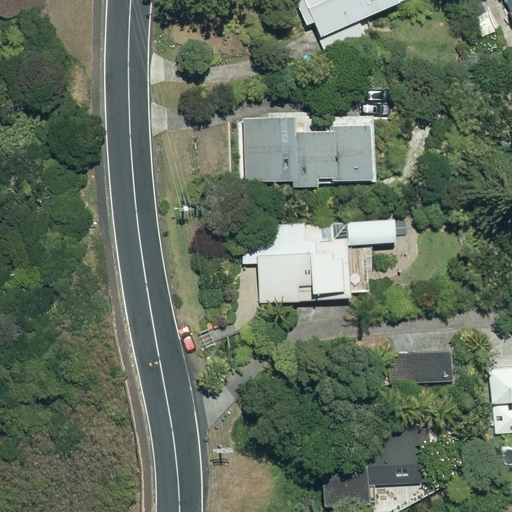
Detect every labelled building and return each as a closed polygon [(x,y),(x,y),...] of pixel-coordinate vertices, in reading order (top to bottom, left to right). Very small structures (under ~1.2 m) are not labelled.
[(391,0),(291,0),(302,22),(310,19),(316,34),(325,30),(332,46),(362,32),(355,16),(391,0)] [(511,0),(503,0),(511,19),(511,0)] [(470,10),(480,36),(494,30),(482,5),(470,10)] [(395,119),(394,101),(380,101),(381,120),(395,119)] [(372,178),(371,113),(313,116),(314,127),(292,129),(291,115),(240,117),(242,180),(289,178),(289,185),(313,184),(313,181),(372,178)] [(253,263),(255,300),(348,295),(347,291),(367,289),(365,242),(392,239),(390,215),(300,223),(300,220),(239,225),(240,263),(253,263)] [(385,353),(387,383),(451,379),(449,349),(385,353)] [(511,367),(486,369),(493,435),(511,433),(511,367)] [(319,503),(372,500),(371,483),(416,481),(415,445),(427,445),(426,423),(316,427),(319,503)]
